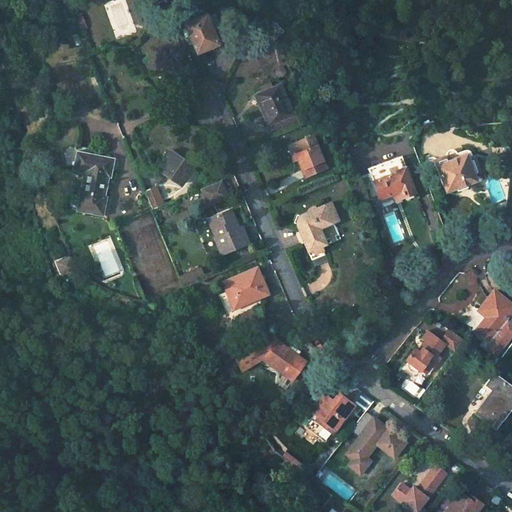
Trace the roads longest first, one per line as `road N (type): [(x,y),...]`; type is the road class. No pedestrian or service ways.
road 1 (residential): [(360,378),(309,323),(220,121),(196,101)]
road 2 (residential): [(360,378),(450,265),(472,252),(511,249)]
road 3 (residential): [(511,489),(360,378)]
